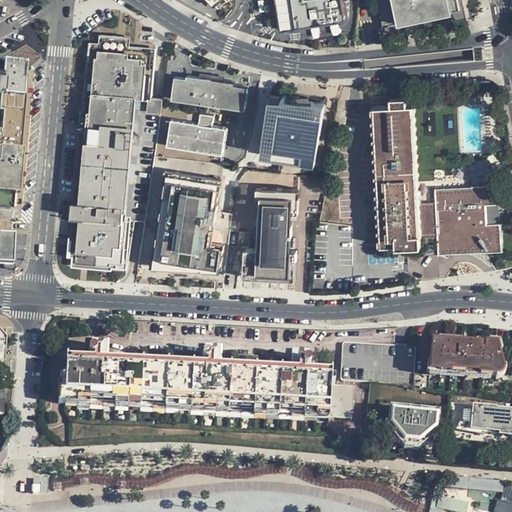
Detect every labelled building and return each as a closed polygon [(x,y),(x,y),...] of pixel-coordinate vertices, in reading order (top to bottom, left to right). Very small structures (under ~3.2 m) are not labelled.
[(341,0),(275,0),(279,29),(345,20),(341,0)] [(378,0),(384,25),(452,11),(449,0),(378,0)] [(120,216),(131,97),(143,98),(148,46),(125,44),(125,38),(106,36),(105,42),(95,41),(92,79),(94,80),(93,93),(89,93),(88,100),(79,199),(73,199),(71,214),(77,215),(75,234),(78,234),(76,256),(118,260),(120,238),(122,238),(123,221),(124,217),(120,216)] [(3,66),(0,104),(0,166),(14,168),(24,68),(3,66)] [(167,74),(163,107),(207,112),(209,102),(245,107),(248,85),(237,83),(237,80),(187,74),(186,76),(167,74)] [(273,102),(292,102),(292,106),(319,107),(319,92),(292,91),(292,88),(274,87),(273,102)] [(337,108),(344,87),(324,87),(322,115),(326,115),(336,116),(337,108)] [(336,116),(341,115),(348,95),(348,88),(344,87),(337,108),(336,116)] [(439,248),(498,245),(497,222),(499,222),(496,185),(436,187),(436,201),(418,202),(413,103),(407,103),(407,96),(390,97),(391,105),(374,105),(381,243),(396,243),(396,245),(420,244),(419,237),(426,237),(438,236),(439,248)] [(161,106),(162,98),(149,97),(148,110),(160,111),(161,106)] [(215,114),(207,112),(163,107),(157,153),(222,162),(227,126),(214,124),(215,114)] [(336,116),(326,115),(326,123),(335,123),(336,116)] [(258,168),(259,168),(285,171),(286,157),(260,154),(258,168)] [(0,203),(11,205),(14,168),(0,166),(0,203)] [(184,218),(190,173),(167,169),(161,204),(174,205),(174,217),(184,218)] [(190,173),(184,218),(216,220),(222,178),(190,173)] [(298,210),(299,187),(256,184),(255,208),(259,208),(259,215),(275,216),(275,212),(274,212),(274,204),(292,205),(292,210),(298,210)] [(178,265),(184,218),(174,217),(174,205),(161,204),(152,263),(178,265)] [(257,247),(245,247),(243,275),(295,277),(296,248),(290,248),(292,210),(292,205),(274,204),(274,212),(275,212),(275,216),(259,215),(257,247)] [(212,240),(216,220),(184,218),(178,265),(217,267),(221,242),(212,240)] [(0,261),(11,262),(13,234),(0,233),(0,261)] [(438,236),(426,237),(426,251),(439,251),(439,248),(438,236)] [(237,373),(220,372),(221,345),(206,344),(205,353),(203,355),(203,357),(203,359),(205,360),(207,361),(206,371),(107,365),(109,339),(93,338),(93,346),(90,348),(89,349),(90,351),(91,353),(92,354),(94,354),(93,365),(67,363),(66,375),(60,375),(58,402),(349,418),(353,415),(353,387),(331,385),(331,378),(303,376),(304,365),(306,365),(308,364),(309,362),(308,359),(309,350),(292,349),(290,376),(237,373)] [(341,380),(412,384),(413,368),(415,347),(343,342),(341,380)] [(485,346),(433,343),(431,372),(451,373),(451,372),(478,373),(478,376),(497,377),(501,374),(502,371),(502,368),(496,345),(485,344),(485,346)] [(412,384),(426,386),(427,369),(413,368),(412,384)] [(435,417),(435,412),(419,410),(418,413),(407,412),(407,409),(391,407),(391,413),(388,412),(387,421),(393,430),(389,433),(397,442),(407,443),(407,441),(413,441),(412,444),(422,445),(432,438),(428,434),(436,427),(437,418),(435,417)] [(472,428),(500,432),(500,435),(510,436),(511,413),(511,411),(474,408),(472,428)] [(382,425),(389,433),(393,430),(387,421),(382,425)] [(432,438),(440,431),(436,427),(428,434),(432,438)] [(397,442),(389,433),(388,442),(397,442)] [(432,438),(422,445),(431,446),(432,438)] [(407,443),(397,442),(401,448),(416,450),(422,445),(412,444),(413,441),(407,441),(407,443)] [(511,511),(511,487),(504,486),(496,511),(511,511)]
